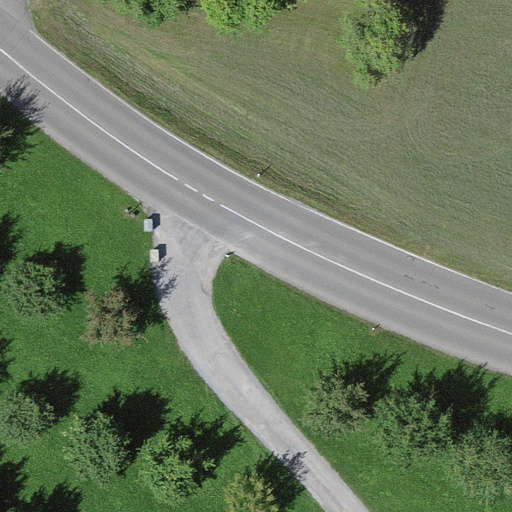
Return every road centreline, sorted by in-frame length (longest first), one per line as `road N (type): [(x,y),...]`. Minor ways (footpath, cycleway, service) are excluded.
road 1 (secondary): [(511,334),(204,198),(0,48)]
road 2 (track): [(204,198),(190,224),(180,287),(211,356),(345,511)]
